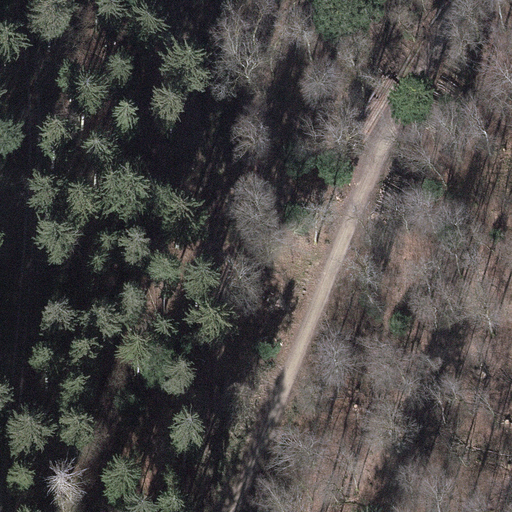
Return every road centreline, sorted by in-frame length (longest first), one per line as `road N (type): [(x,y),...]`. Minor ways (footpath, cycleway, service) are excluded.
road 1 (track): [(232,511),(407,100),(462,0)]
road 2 (track): [(8,511),(27,335),(38,81),(26,0)]
